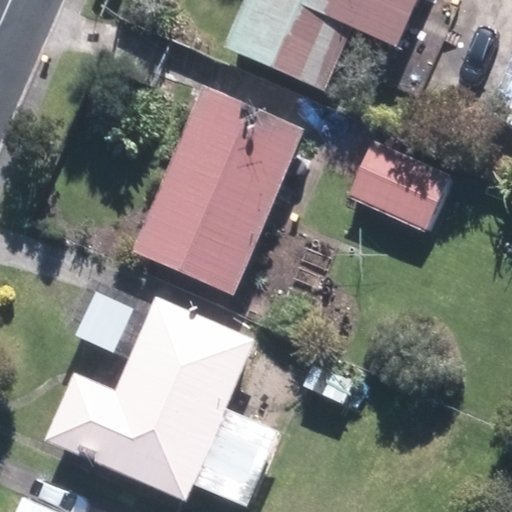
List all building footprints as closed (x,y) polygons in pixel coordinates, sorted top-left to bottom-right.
[(437,0),(268,0),(244,51),(338,97),(369,32),(412,53),(437,0)] [(322,133),(227,90),(155,250),(250,293),(322,133)] [(511,96),(503,117),(511,120),(511,96)] [(374,167),(359,200),(439,237),(454,204),(374,167)] [(148,311),(112,294),(92,336),(128,353),(148,311)] [(99,374),(70,439),(207,499),(212,488),(260,509),(294,433),(243,411),(274,342),(179,300),(138,391),(99,374)] [(62,511),(41,503),(37,511),(62,511)]
